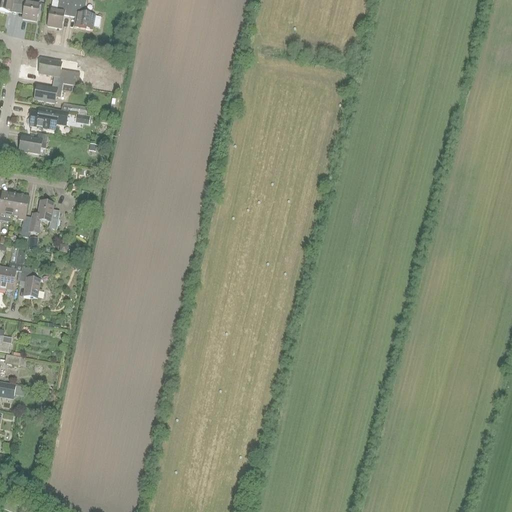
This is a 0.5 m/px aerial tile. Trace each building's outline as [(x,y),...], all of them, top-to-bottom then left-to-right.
[(19,6),(20,0),(0,0),(0,11),(11,13),(13,5),(19,6)] [(33,0),(20,0),(19,6),(25,7),(23,20),(36,23),(40,4),(33,3),(33,0)] [(70,18),(73,0),(59,0),(58,10),(51,9),(48,28),(62,30),(64,17),(70,18)] [(101,18),(95,17),(84,15),(86,0),(73,0),(70,18),(76,19),(74,28),(93,31),(93,27),(99,28),(101,18)] [(54,78),(53,84),(63,86),(66,72),(61,71),(62,65),(41,61),(39,75),(54,78)] [(37,87),(34,101),(55,105),(56,99),(61,99),(62,91),(63,88),(63,87),(63,86),(53,84),(52,90),(37,87)] [(87,115),(88,109),(63,105),(62,111),(87,115)] [(69,113),(59,111),(49,110),(48,116),(32,113),(30,127),(55,132),(56,125),(67,127),(69,113)] [(77,116),(75,122),(89,124),(90,118),(77,116)] [(46,150),(48,136),(38,135),(37,141),(22,138),(19,152),(40,156),(41,149),(46,150)] [(0,213),(12,216),(16,195),(9,193),(8,195),(3,194),(0,209),(0,213)] [(24,196),(16,195),(12,216),(19,217),(18,220),(24,221),(21,238),(28,239),(29,234),(32,219),(26,218),(29,199),(23,198),(24,196)] [(32,219),(29,234),(39,235),(41,221),(50,223),(49,230),(57,231),(60,213),(53,211),(54,205),(40,203),(38,216),(32,215),(32,219)] [(30,251),(37,252),(38,244),(31,243),(30,251)] [(69,247),(62,245),(60,252),(67,254),(69,247)] [(22,273),(22,271),(25,253),(18,252),(16,266),(10,265),(9,271),(3,269),(0,285),(0,290),(7,292),(7,290),(13,291),(16,272),(22,273)] [(32,272),(22,271),(22,273),(20,283),(26,284),(24,297),(38,300),(41,282),(31,280),(32,272)] [(4,333),(0,332),(0,352),(10,354),(12,340),(3,338),(4,333)] [(21,367),(22,358),(6,356),(5,365),(21,367)] [(16,386),(10,385),(0,383),(0,398),(14,401),(16,386)] [(42,398),(40,409),(46,410),(48,399),(42,398)]
